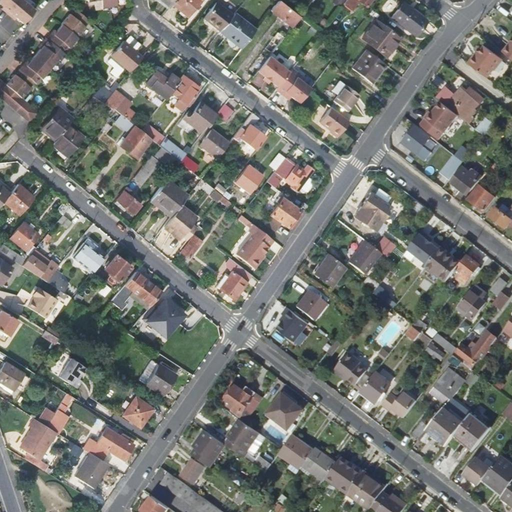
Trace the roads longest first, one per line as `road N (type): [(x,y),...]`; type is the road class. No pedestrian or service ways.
road 1 (residential): [(12,143),(240,332)]
road 2 (residential): [(240,332),(471,511)]
road 3 (residential): [(136,0),(144,15),(349,174)]
road 4 (residential): [(111,511),(240,332)]
road 5 (residential): [(240,332),(349,174)]
road 6 (residential): [(368,148),(511,259)]
road 7 (residential): [(368,148),(462,22)]
